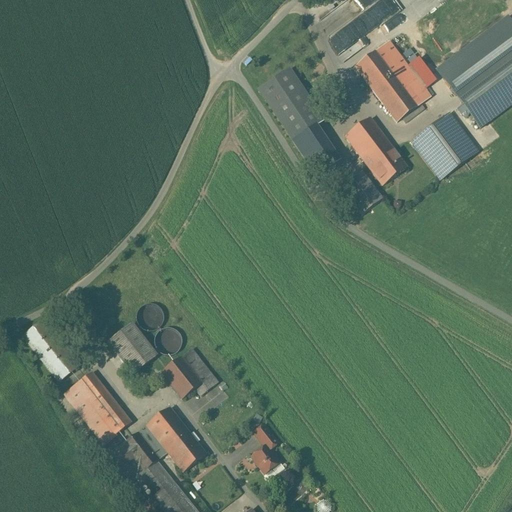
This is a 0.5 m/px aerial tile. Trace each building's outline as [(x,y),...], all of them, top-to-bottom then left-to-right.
[(330,16),(337,5),(330,0),(329,0),(324,8),(318,4),(312,14),(320,19),(325,12),(330,16)] [(390,47),(387,44),(354,68),(396,124),(429,99),(390,47)] [(511,112),(511,52),(450,101),(480,138),(511,112)] [(322,123),(288,71),(258,91),(316,178),(332,166),(309,131),(322,123)] [(477,154),(448,115),(411,143),(439,182),(477,154)] [(344,139),(364,164),(388,145),(369,120),(344,139)] [(406,169),(388,145),(364,164),(382,188),(391,181),(406,169)] [(381,206),(360,180),(338,197),(359,223),(381,206)] [(145,317),(143,319),(152,325),(150,327),(154,330),(163,318),(151,310),(145,317)] [(43,321),(22,338),(59,383),(78,367),(43,321)] [(156,357),(131,325),(107,344),(132,376),(156,357)] [(171,326),(151,337),(162,358),(183,347),(171,326)] [(216,385),(191,351),(160,374),(181,401),(195,391),(200,398),(216,385)] [(130,424),(91,374),(63,395),(104,447),(116,438),(114,437),(130,424)] [(162,448),(163,450),(186,432),(168,409),(145,427),(162,448)] [(252,435),(261,446),(272,437),(263,426),(252,435)] [(205,456),(186,432),(163,450),(167,454),(182,474),(205,456)] [(195,511),(156,463),(167,454),(163,450),(162,448),(154,455),(137,434),(104,460),(127,487),(136,480),(162,511),(195,511)] [(278,445),(272,437),(261,446),(263,448),(250,459),(264,476),(267,476),(271,473),(271,470),(279,464),(269,452),(278,445)]
